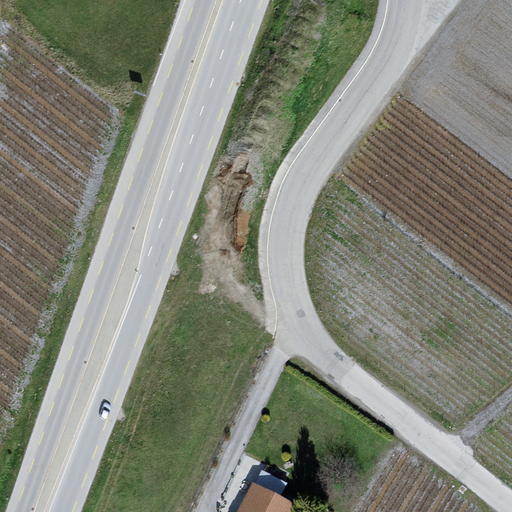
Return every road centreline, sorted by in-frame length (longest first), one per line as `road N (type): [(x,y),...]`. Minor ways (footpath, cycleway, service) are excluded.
road 1 (unclassified): [(407,0),(397,43),(293,207),(290,290),(306,331),(335,367),(511,508)]
road 2 (primary): [(218,0),(41,511)]
